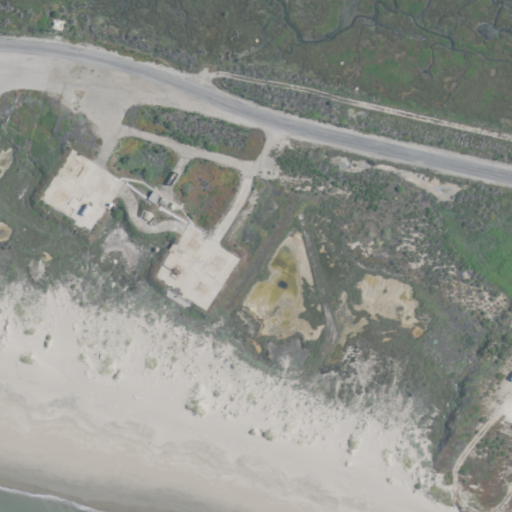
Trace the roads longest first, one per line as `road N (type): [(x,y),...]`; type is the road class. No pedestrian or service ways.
road 1 (residential): [(0,79),(55,81),(107,122),(311,190),(373,188),(404,198),(428,225),(445,277),(480,302)]
road 2 (residential): [(511,178),(263,118),(113,61),(0,42)]
road 3 (residential): [(156,74),(262,83),(511,137)]
